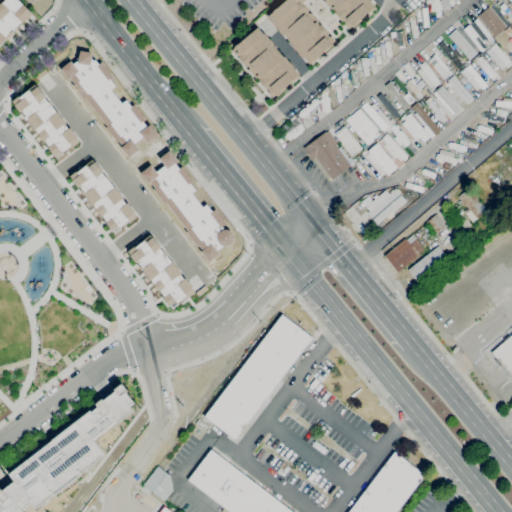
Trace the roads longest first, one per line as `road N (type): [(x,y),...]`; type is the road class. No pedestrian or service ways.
road 1 (primary): [(284,250),(493,511)]
road 2 (primary): [(317,226),(134,0)]
road 3 (residential): [(0,125),(125,285),(150,343)]
road 4 (residential): [(317,226),(228,308),(150,343)]
road 5 (residential): [(0,447),(150,343)]
road 6 (primary): [(89,0),(190,130)]
road 7 (primary): [(511,466),(412,343)]
road 8 (primary): [(190,130),(284,250)]
road 9 (primary): [(412,343),(317,226)]
road 10 (residential): [(150,343),(169,408),(163,430),(129,469)]
road 11 (residential): [(86,0),(0,87)]
